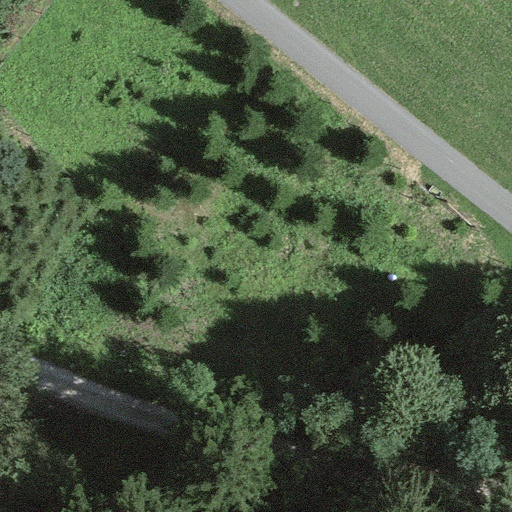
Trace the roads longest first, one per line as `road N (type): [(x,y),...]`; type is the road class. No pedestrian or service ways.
road 1 (track): [(0,362),(178,426),(511,499)]
road 2 (track): [(511,217),(243,0)]
